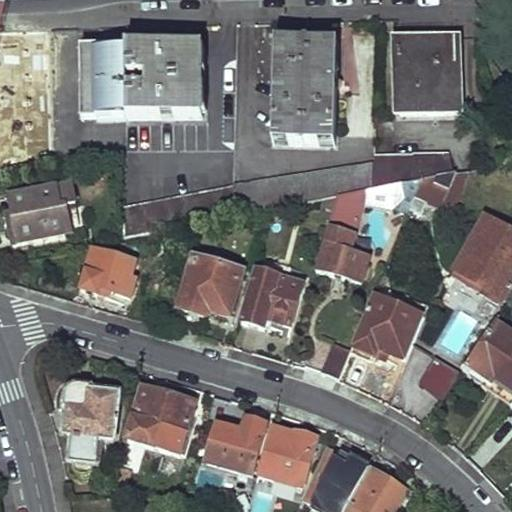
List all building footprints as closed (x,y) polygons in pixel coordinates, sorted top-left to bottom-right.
[(465,38),(395,39),(397,120),(468,118),(465,38)] [(277,43),(274,147),(338,149),(341,45),(277,43)] [(29,45),(0,45),(0,125),(31,125),(29,45)] [(205,51),(131,52),(130,123),(205,123),(205,51)] [(131,52),(87,53),(87,123),(130,123),(131,52)] [(377,168),(375,195),(424,185),(457,179),(451,159),(377,161),(377,168)] [(238,193),(237,220),(338,203),(375,195),(377,168),(238,193)] [(424,185),(419,197),(447,206),(459,178),(457,179),(424,185)] [(338,203),(316,273),(361,287),(369,262),(350,257),(356,239),(345,236),(355,204),(410,219),(419,197),(424,185),(375,195),(338,203)] [(74,238),(68,211),(79,209),(76,188),(13,199),(23,248),(74,238)] [(129,211),(129,240),(237,220),(238,193),(129,211)] [(511,232),(488,217),(458,274),(487,292),(484,298),(502,308),(511,289),(511,253),(511,250),(511,232)] [(96,254),(84,296),(99,301),(102,293),(132,302),(138,282),(132,281),(137,265),(96,254)] [(201,264),(182,324),(204,330),(209,312),(232,319),(245,277),(201,264)] [(261,275),(245,327),(266,333),(270,323),(295,331),(308,290),(261,275)] [(379,300),(353,358),(376,368),(381,357),(408,368),(430,324),(379,300)] [(511,338),(496,328),(464,378),(484,388),(490,379),(511,393),(511,338)] [(333,348),(321,378),(340,385),(353,355),(333,348)] [(416,352),(408,369),(424,377),(432,359),(416,352)] [(419,390),(446,401),(458,371),(431,360),(419,390)] [(511,393),(490,379),(484,388),(511,407),(511,393)] [(144,395),(131,447),(184,461),(197,409),(144,395)] [(72,403),(68,443),(76,444),(73,470),(77,471),(77,475),(80,479),(82,481),(85,482),(87,482),(90,481),(92,480),(94,479),(96,476),(96,474),(96,472),(101,473),(104,448),(116,449),(121,399),(83,396),(80,396),(77,397),(74,399),(72,401),(72,403)] [(218,432),(209,469),(257,481),(268,433),(265,424),(256,422),(249,427),(246,439),(218,432)] [(273,440),(262,481),(306,492),(318,445),(299,440),(298,445),(273,440)] [(344,459),(319,511),(349,511),(371,474),(344,459)] [(371,474),(349,511),(404,511),(412,501),(371,474)] [(239,490),(234,494),(241,511),(253,511),(254,511),(248,491),(239,490)]
